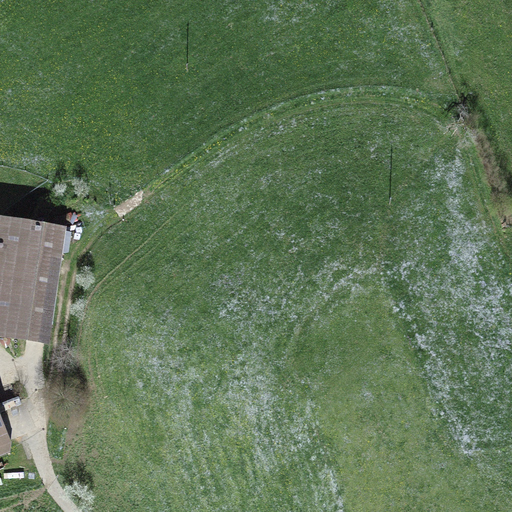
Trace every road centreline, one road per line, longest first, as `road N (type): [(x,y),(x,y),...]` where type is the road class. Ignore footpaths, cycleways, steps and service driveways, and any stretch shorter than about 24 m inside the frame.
road 1 (track): [(26,389),(55,361),(70,271),(102,226),(147,189),(271,118),(323,98),(396,96),(448,113)]
road 2 (track): [(0,369),(26,389),(49,485),(69,511)]
